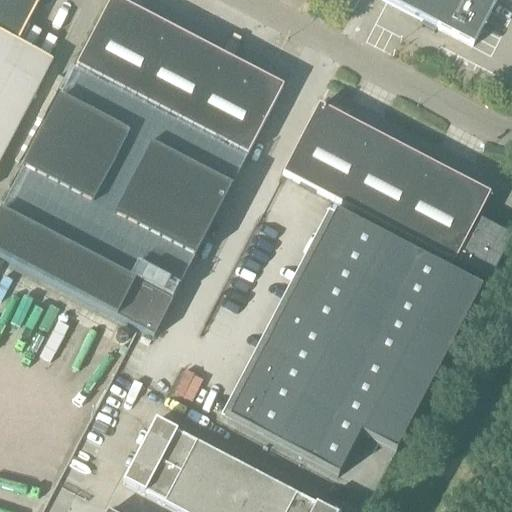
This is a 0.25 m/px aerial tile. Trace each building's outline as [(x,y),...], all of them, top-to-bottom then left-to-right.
[(39,0),(0,0),(0,161),(39,87),(4,69),(39,0)] [(246,158),(282,89),(110,0),(75,69),(246,158)] [(511,0),(380,0),(472,48),(496,0),(511,0)] [(21,172),(90,208),(193,262),(230,191),(58,101),(21,172)] [(489,197),(317,107),(281,176),(453,266),(489,197)] [(171,304),(135,285),(0,215),(0,260),(153,340),(171,304)] [(334,215),(227,421),(337,479),(359,437),(394,455),(480,292),(334,215)] [(478,221),(455,266),(477,277),(485,282),(488,283),(500,261),(511,239),(511,238),(501,233),(478,221)] [(138,454),(158,464),(174,433),(154,423),(138,454)] [(194,444),(174,433),(158,464),(178,475),(194,444)] [(198,486),(215,454),(194,444),(178,475),(198,486)] [(142,496),(158,464),(138,454),(121,485),(142,496)] [(235,465),(215,454),(198,486),(219,496),(235,465)] [(142,496),(162,506),(178,475),(158,464),(142,496)] [(239,507),(255,476),(235,465),(219,496),(239,507)] [(173,511),(184,511),(198,486),(178,475),(162,506),(173,511)] [(262,511),(275,486),(255,476),(239,507),(248,511),(262,511)] [(184,511),(210,511),(219,496),(198,486),(184,511)] [(287,511),(296,497),(275,486),(262,511),(287,511)] [(236,511),(239,507),(219,496),(210,511),(236,511)] [(313,511),(316,507),(296,497),(287,511),(313,511)]
